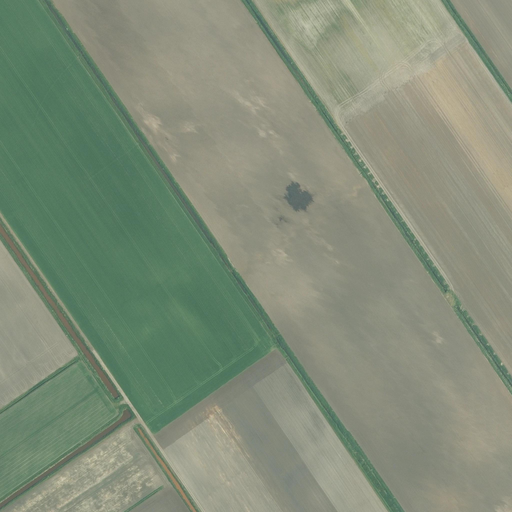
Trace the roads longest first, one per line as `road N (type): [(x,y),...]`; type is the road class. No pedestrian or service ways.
road 1 (track): [(0,216),(129,405)]
road 2 (track): [(0,511),(136,414)]
road 3 (track): [(129,405),(0,502)]
road 4 (track): [(129,405),(203,511)]
